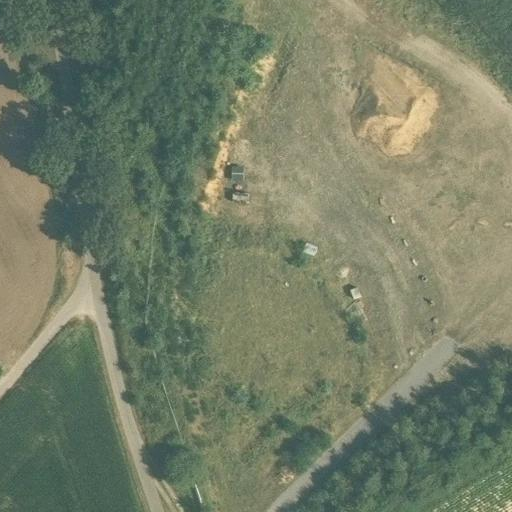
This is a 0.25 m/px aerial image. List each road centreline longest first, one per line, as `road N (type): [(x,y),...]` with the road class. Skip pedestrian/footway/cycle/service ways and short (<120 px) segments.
road 1 (track): [(92,280),(56,0)]
road 2 (track): [(92,280),(160,511)]
road 3 (track): [(0,390),(92,280)]
